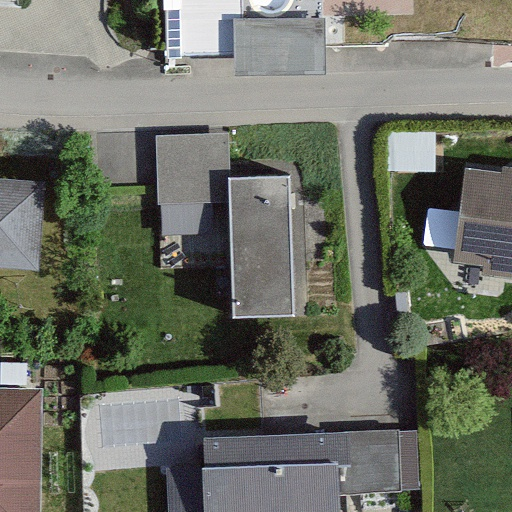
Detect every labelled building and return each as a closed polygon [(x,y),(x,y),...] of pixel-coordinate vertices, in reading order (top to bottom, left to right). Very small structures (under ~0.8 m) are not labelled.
[(235,19),(234,0),(167,0),(169,56),(236,55),(235,19)] [(325,18),(235,19),(236,55),(236,70),(326,69),(325,18)] [(304,315),(298,175),(235,177),(233,138),(161,141),(164,208),(233,205),(238,318),(304,315)] [(511,168),(506,168),(505,177),(468,172),(455,275),(511,281),(511,168)] [(0,266),(42,270),(50,184),(0,179),(0,266)] [(0,511),(43,511),(44,394),(0,393),(0,511)] [(398,495),(397,435),(185,437),(185,473),(171,474),(171,511),(353,511),(353,495),(398,495)]
